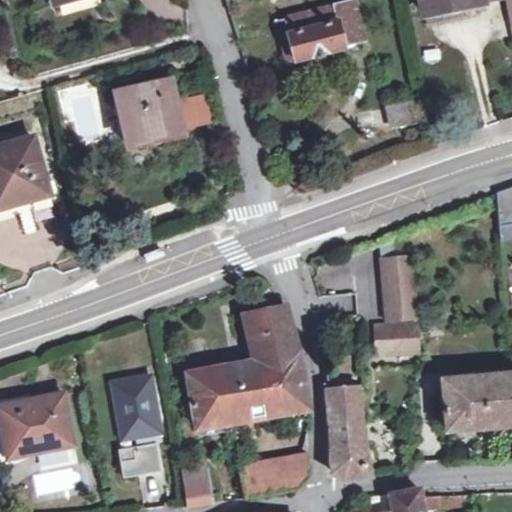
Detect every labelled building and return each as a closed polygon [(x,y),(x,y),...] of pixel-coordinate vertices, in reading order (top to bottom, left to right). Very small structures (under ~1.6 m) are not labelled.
[(511,0),(422,0),(427,25),(466,17),(465,8),(486,3),(486,1),(492,0),(508,0),(511,15),(511,0)] [(343,31),(362,26),(355,3),(286,21),(299,63),(348,51),(347,46),(343,31)] [(343,31),(347,46),(366,41),(362,26),(343,31)] [(150,139),(152,147),(186,139),(173,82),(114,95),(126,145),(150,139)] [(392,128),(427,119),(423,101),(389,110),(392,128)] [(0,149),(0,209),(49,196),(33,141),(0,149)] [(511,189),(497,194),(501,229),(511,226),(511,189)] [(146,250),(149,259),(170,252),(167,243),(146,250)] [(389,321),(419,319),(415,258),(385,260),(389,321)] [(352,292),(323,296),(325,312),(354,308),(352,292)] [(258,365),(265,392),(306,385),(298,347),(285,310),(247,317),(258,365)] [(377,326),(379,356),(421,353),(419,324),(377,326)] [(265,392),(258,365),(189,377),(199,433),(309,413),(306,385),(265,392)] [(511,375),(448,380),(452,431),(511,426),(511,375)] [(152,380),(114,386),(126,451),(138,449),(137,446),(163,441),(152,380)] [(359,388),(329,390),(335,474),(344,480),(372,477),(359,388)] [(66,393),(0,405),(0,406),(11,459),(77,446),(66,393)] [(309,456),(275,461),(282,494),(299,492),(309,478),(309,456)] [(282,494),(275,461),(241,468),(247,501),(282,494)] [(184,477),(187,492),(209,489),(206,474),(184,477)] [(189,509),(212,507),(209,489),(187,492),(189,509)] [(393,511),(425,511),(473,508),(471,496),(424,496),(420,491),(391,496),(393,511)] [(354,502),(355,511),(393,511),(391,496),(354,502)]
